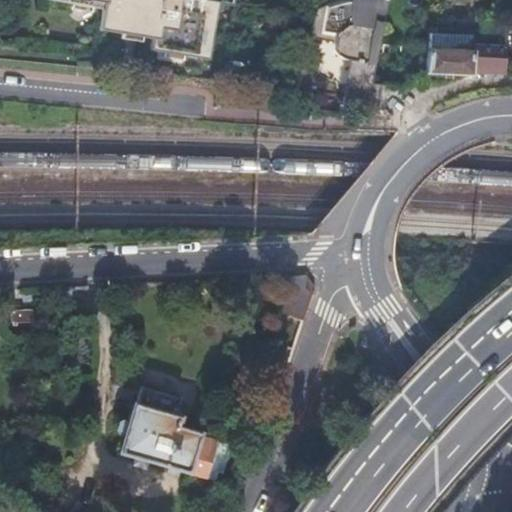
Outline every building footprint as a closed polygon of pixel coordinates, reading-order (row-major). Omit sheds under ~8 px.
[(97,32),(152,42),(160,0),(44,0),(44,3),(100,14),(97,32)] [(160,0),(152,42),(149,57),(203,67),(213,7),(229,11),(230,0),(160,0)] [(375,85),(388,1),(382,0),(357,0),(351,0),(352,11),(316,12),(311,41),(335,40),(335,44),(335,47),(336,50),(337,52),(339,55),(341,57),(344,59),(346,60),(349,61),(352,61),(353,107),(376,111),(378,95),(380,86),(375,85)] [(352,11),(351,0),(349,1),(347,1),(345,1),(343,2),(341,2),(339,3),(337,4),(335,4),(333,5),(331,5),(329,6),(327,7),(325,7),(323,8),(321,9),(319,10),(317,11),(316,12),(352,11)] [(472,38),(429,36),(428,52),(471,54),(471,49),(472,38)] [(428,52),(427,77),(473,79),(473,69),(505,71),(505,69),(504,56),(504,50),(471,49),(471,54),(428,52)] [(344,106),(353,107),(352,61),(344,106)] [(473,69),(473,79),(484,79),(506,78),(505,71),(473,69)] [(302,320),(314,286),(305,277),(288,278),(277,311),(302,320)] [(35,309),(11,310),(12,322),(35,320),(35,309)] [(117,450),(207,477),(217,440),(197,433),(198,430),(173,423),(176,413),(172,412),(177,393),(142,383),(136,402),(133,401),(117,450)]
